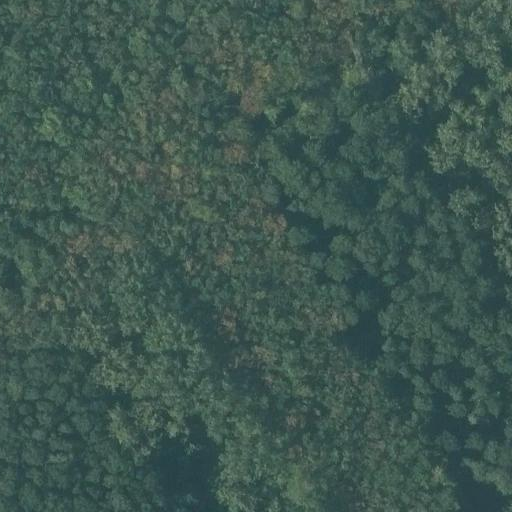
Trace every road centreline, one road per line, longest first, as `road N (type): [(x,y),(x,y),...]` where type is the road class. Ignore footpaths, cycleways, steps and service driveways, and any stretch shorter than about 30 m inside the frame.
road 1 (track): [(377,62),(356,59),(0,355)]
road 2 (track): [(511,267),(389,78)]
